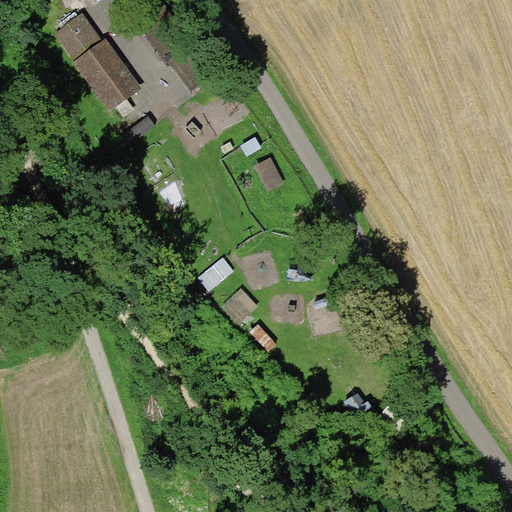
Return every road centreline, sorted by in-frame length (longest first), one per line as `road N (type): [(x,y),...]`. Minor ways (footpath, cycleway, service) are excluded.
road 1 (unclassified): [(205,0),(250,58),(458,404),(511,478)]
road 2 (track): [(0,95),(111,352),(139,511)]
